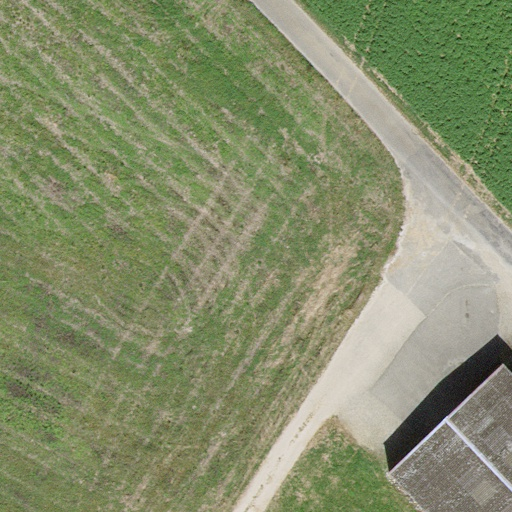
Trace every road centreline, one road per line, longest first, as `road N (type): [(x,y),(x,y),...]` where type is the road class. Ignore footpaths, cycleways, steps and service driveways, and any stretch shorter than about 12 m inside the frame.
road 1 (unclassified): [(511,248),(231,0)]
road 2 (track): [(284,511),(470,205)]
